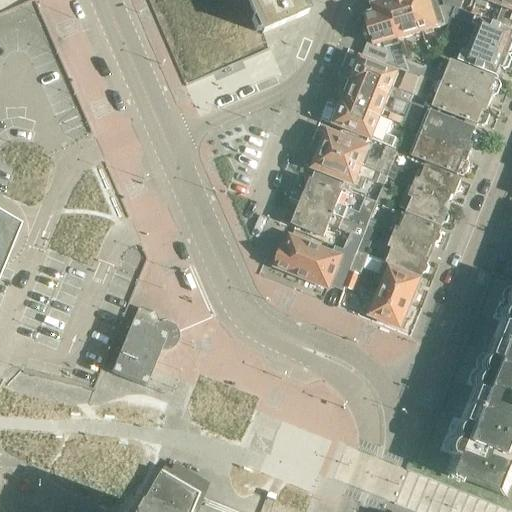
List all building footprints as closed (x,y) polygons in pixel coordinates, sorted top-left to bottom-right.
[(246,0),(261,34),(307,14),(300,0),(246,0)] [(387,0),(387,2),(398,40),(421,33),(412,0),(387,0)] [(451,19),(455,9),(444,6),(439,8),(436,0),(412,0),(421,33),(444,27),(444,26),(445,26),(449,25),(451,19)] [(455,9),(456,9),(457,4),(453,2),(451,0),(456,0),(463,3),(463,0),(442,0),(444,6),(455,9)] [(488,2),(502,7),(503,8),(506,0),(475,0),(474,4),(486,8),(488,2)] [(511,0),(506,0),(503,8),(502,7),(495,25),(510,31),(511,25),(511,0)] [(384,44),(398,40),(387,2),(372,7),(374,14),(366,16),(374,43),(367,44),(362,55),(384,64),(388,57),(384,44)] [(455,9),(451,19),(472,27),(474,27),(478,28),(473,42),(510,56),(511,55),(511,31),(510,31),(495,25),(456,9),(455,9)] [(511,61),(511,59),(510,56),(473,42),(467,55),(463,53),(460,62),(498,77),(501,69),(504,70),(509,69),(511,61)] [(71,52),(60,57),(70,81),(81,76),(71,52)] [(352,81),(390,97),(390,96),(410,104),(416,88),(402,83),(399,90),(393,88),(399,74),(362,59),(356,62),(353,69),(355,73),(352,81)] [(405,60),(410,74),(420,78),(424,68),(405,60)] [(421,77),(433,81),(492,105),(494,98),(499,95),(502,86),(500,83),(496,81),(496,80),(448,61),(443,72),(425,66),(421,77)] [(392,123),(401,127),(404,119),(384,111),(390,97),(352,81),(349,80),(340,102),(342,103),(392,123)] [(489,112),(492,105),(433,81),(431,88),(436,90),(435,93),(430,92),(428,98),(414,93),(411,102),(425,108),(426,105),(434,108),(478,125),(478,124),(483,126),(487,125),(490,115),(489,112)] [(411,102),(401,127),(413,131),(423,107),(411,102)] [(387,136),(392,123),(342,103),(341,107),(338,106),(332,121),(334,126),(372,141),(372,140),(398,151),(401,142),(387,136)] [(419,135),(471,155),(473,149),(478,146),(482,137),(480,133),(475,131),(475,130),(432,113),(428,112),(419,135)] [(362,167),(380,174),(387,178),(392,165),(378,160),(377,162),(366,157),(369,148),(329,132),(325,142),(327,148),(330,149),(328,154),(362,167)] [(468,162),(471,155),(419,135),(410,156),(463,177),(467,175),(470,166),(468,162)] [(403,140),(399,151),(407,154),(411,144),(403,140)] [(319,158),(314,169),(355,185),(363,188),(366,179),(376,182),(385,185),(387,178),(380,174),(328,154),(327,157),(324,156),(319,158)] [(414,190),(448,204),(451,196),(455,197),(456,194),(460,193),(462,187),(460,184),(461,181),(428,168),(416,164),(411,176),(406,174),(407,172),(392,165),(387,178),(414,190)] [(367,229),(367,227),(372,214),(361,210),(359,214),(338,205),(342,193),(313,181),(311,184),(309,183),(304,195),(306,196),(304,203),(344,219),(354,224),(367,229)] [(445,210),(448,204),(414,190),(411,198),(406,198),(402,207),(405,211),(405,212),(443,227),(443,225),(447,223),(449,218),(448,214),(449,212),(445,210)] [(378,204),(387,208),(392,196),(383,192),(378,204)] [(372,212),(376,203),(365,199),(362,207),(372,212)] [(340,230),(344,219),(304,203),(301,211),(298,209),(294,221),(296,223),(295,226),(324,238),(329,226),(340,230)] [(0,277),(20,228),(12,223),(0,215),(0,277)] [(394,240),(428,253),(431,246),(435,247),(435,245),(439,243),(442,237),(440,234),(441,231),(408,218),(402,232),(398,231),(394,240)] [(367,227),(367,229),(362,241),(357,252),(366,255),(376,231),(367,227)] [(342,291),(350,271),(356,256),(335,247),(332,254),(291,238),(287,249),(283,248),(275,267),(328,288),(329,286),(342,291)] [(425,260),(428,253),(394,240),(391,248),(395,250),(389,264),(423,277),(423,275),(427,274),(429,268),(428,264),(429,262),(425,260)] [(349,280),(357,283),(360,275),(362,268),(380,275),(383,276),(377,292),(411,306),(412,303),(416,302),(418,295),(416,291),(421,282),(384,267),(385,263),(366,255),(357,252),(356,256),(350,271),(352,272),(349,280)] [(511,281),(492,273),(417,462),(506,497),(511,481),(511,281)] [(357,283),(349,280),(346,287),(354,291),(357,283)] [(410,308),(411,306),(377,292),(371,306),(363,302),(360,312),(401,329),(405,320),(409,318),(412,311),(410,308)] [(138,308),(111,373),(146,387),(161,351),(163,351),(166,351),(170,350),(173,348),(176,345),(178,342),(179,338),(179,335),(178,331),(176,328),(173,325),(170,323),(166,322),(163,322),(159,324),(154,312),(151,313),(138,308)] [(136,511),(192,511),(197,500),(194,498),(196,494),(190,490),(187,494),(156,476),(136,511)]
